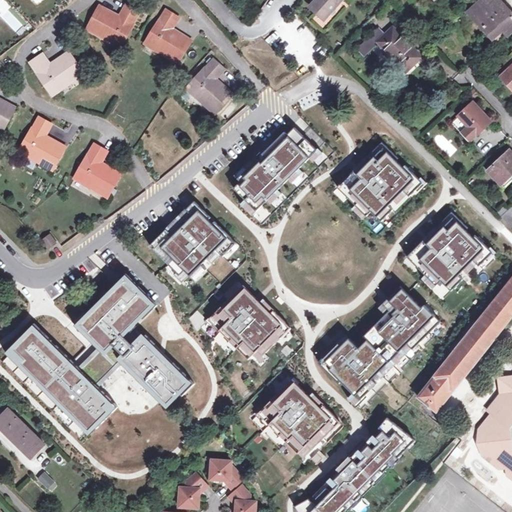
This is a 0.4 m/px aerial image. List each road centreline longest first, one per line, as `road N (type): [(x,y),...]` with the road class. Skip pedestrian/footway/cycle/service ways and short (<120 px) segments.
road 1 (residential): [(152,202),(118,140),(34,106),(16,75),(26,45),(88,0)]
road 2 (residential): [(152,202),(271,107)]
road 3 (residential): [(0,254),(33,288),(108,234)]
road 4 (residential): [(182,0),(271,107)]
